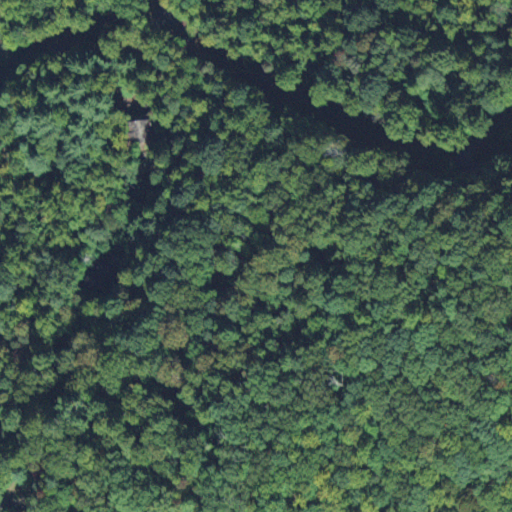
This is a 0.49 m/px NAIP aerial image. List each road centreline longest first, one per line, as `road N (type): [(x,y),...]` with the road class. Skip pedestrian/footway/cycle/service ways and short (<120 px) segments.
road 1 (residential): [(0,92),(36,66),(126,52),(146,40),(163,0),(507,118),(472,143),(461,164),(467,168),(511,154)]
road 2 (residential): [(162,7),(188,30),(197,91),(164,147),(90,232),(0,310)]
